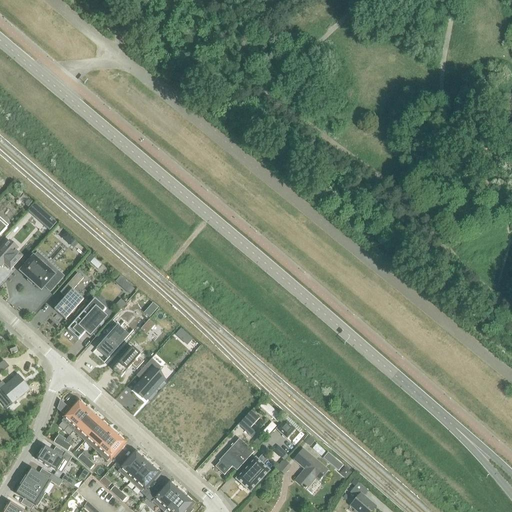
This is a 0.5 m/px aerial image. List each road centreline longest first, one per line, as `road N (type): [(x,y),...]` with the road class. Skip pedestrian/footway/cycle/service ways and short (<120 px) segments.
road 1 (primary): [(0,40),(468,442)]
road 2 (residential): [(219,511),(63,368)]
road 3 (unclassified): [(0,494),(63,368)]
